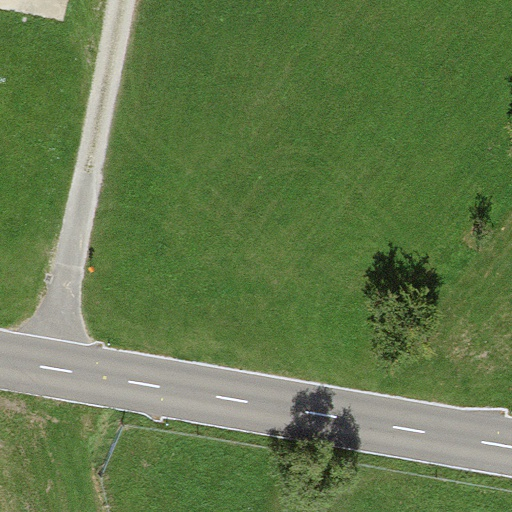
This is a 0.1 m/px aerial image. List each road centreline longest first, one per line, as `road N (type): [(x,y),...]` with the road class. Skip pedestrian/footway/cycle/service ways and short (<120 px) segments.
road 1 (tertiary): [(0,362),(511,448)]
road 2 (track): [(53,371),(126,0)]
